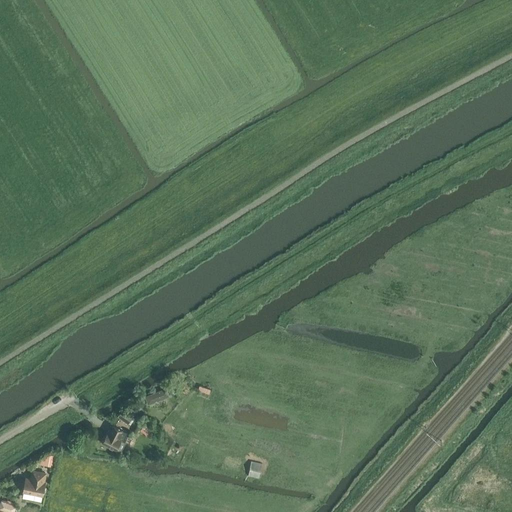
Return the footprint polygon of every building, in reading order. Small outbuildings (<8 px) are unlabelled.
[(128,424),(134,416),(123,408),(117,416),(128,424)] [(145,424),(140,430),(145,434),(150,428),(145,424)] [(116,450),(120,443),(122,439),(125,441),(129,433),(113,425),(109,432),(108,431),(105,437),(104,436),(101,441),(103,441),(102,443),(116,450)] [(51,452),(35,462),(55,466),(58,453),(51,452)] [(248,476),(259,478),(262,463),(252,461),(248,476)] [(46,470),(34,468),(32,476),(27,475),(25,488),(44,492),(46,479),(45,479),(46,470)] [(0,507),(0,509),(7,511),(14,511),(17,505),(3,499),(0,507)]
